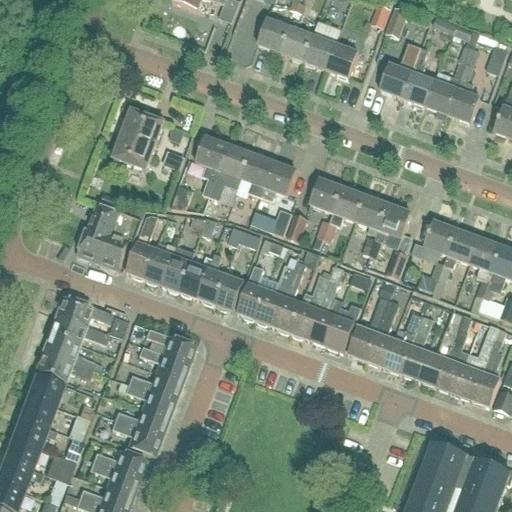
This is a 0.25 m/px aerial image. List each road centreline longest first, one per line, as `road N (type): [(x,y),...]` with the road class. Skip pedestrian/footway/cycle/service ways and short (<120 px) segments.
road 1 (residential): [(511,198),(81,31)]
road 2 (residential): [(222,339),(0,252)]
road 3 (residential): [(0,251),(81,31)]
road 4 (residential): [(395,402),(222,339)]
road 5 (residential): [(178,511),(172,472),(222,339)]
road 6 (residential): [(511,447),(395,402)]
